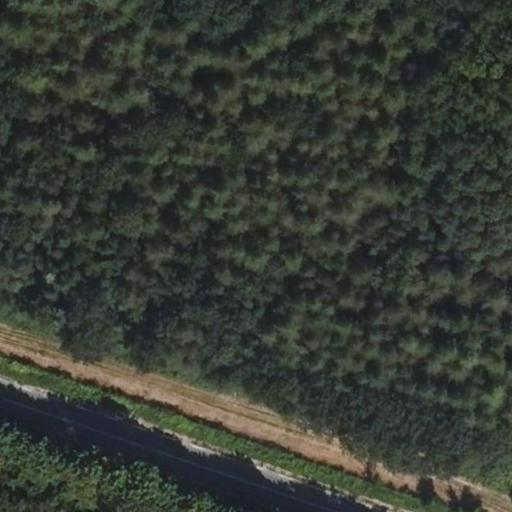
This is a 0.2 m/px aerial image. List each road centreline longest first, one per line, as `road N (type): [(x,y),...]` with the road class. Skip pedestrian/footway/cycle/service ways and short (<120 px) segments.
road 1 (track): [(511,503),(0,326)]
road 2 (primary): [(330,511),(0,398)]
